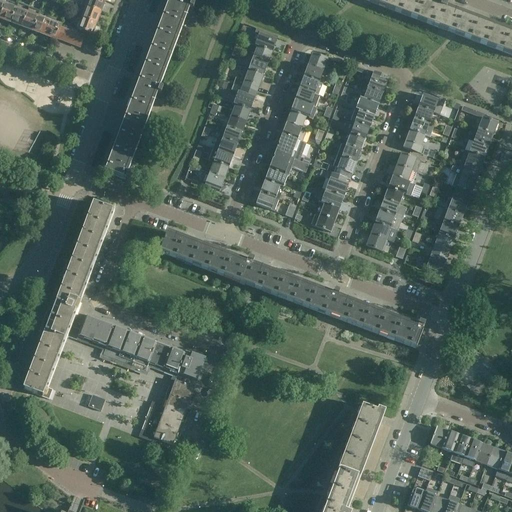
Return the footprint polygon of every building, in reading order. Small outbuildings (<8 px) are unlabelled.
[(101,13),(105,2),(101,0),(85,0),(89,1),(87,8),(101,13)] [(157,88),(187,9),(192,11),(195,5),(189,3),(189,0),(169,0),(163,18),(133,95),(107,167),(105,173),(123,179),(128,181),(131,176),(125,173),(151,102),(155,94),(160,96),(163,90),(157,88)] [(361,0),(450,33),(511,56),(511,35),(457,15),(445,11),(447,5),(442,3),(440,9),(416,0),(361,0)] [(0,19),(10,23),(16,8),(4,4),(0,16),(0,19)] [(22,27),(27,12),(16,8),(10,23),(22,27)] [(97,24),(101,13),(87,8),(82,19),(97,24)] [(33,32),(38,16),(27,12),(22,27),(33,32)] [(44,36),(51,17),(46,15),(45,19),(38,16),(33,32),(44,36)] [(56,40),(57,38),(61,28),(61,26),(55,23),(57,19),(51,17),(44,36),(56,40)] [(92,36),(97,24),(82,19),(78,30),(85,33),(92,36)] [(83,36),(85,33),(78,30),(77,34),(61,28),(57,38),(57,39),(80,48),(81,47),(85,37),(85,36),(83,36)] [(257,47),(272,53),(274,46),(276,42),(277,41),(261,35),(261,36),(262,36),(258,47),(257,47)] [(272,54),(272,53),(257,47),(257,48),(258,48),(254,59),(253,59),(268,65),(268,64),(267,64),(271,53),(272,54)] [(308,66),(308,67),(322,72),(323,72),(323,71),(327,60),(328,61),(328,60),(312,55),(313,56),(309,67),(308,66)] [(268,65),(253,59),(252,59),(253,60),(249,70),(248,70),(264,76),(263,76),(267,65),(268,65)] [(388,79),(374,73),(352,65),(351,70),(367,76),(365,80),(371,82),(368,89),(367,89),(383,95),(383,94),(382,94),(386,83),(387,83),(386,82),(388,79)] [(318,83),(322,72),(308,67),(306,74),(304,78),(303,78),(318,83)] [(264,76),(248,70),(246,69),(242,80),(236,77),(233,85),(249,91),(257,94),(257,93),(256,93),(258,88),(259,88),(259,87),(263,76),(264,76)] [(322,85),(318,83),(303,78),(304,79),(302,85),(300,89),(299,89),(314,95),(317,96),(322,85)] [(220,81),(217,88),(225,91),(228,84),(220,81)] [(247,96),(249,91),(233,85),(231,91),(237,93),(233,104),(235,105),(250,111),(251,111),(250,111),(252,104),(254,100),(255,100),(255,99),(247,96)] [(310,106),(314,95),(299,89),(299,90),(300,90),(297,97),(296,101),(295,101),(309,106),(310,107),(310,106)] [(383,95),(367,89),(368,89),(364,100),(363,100),(378,106),(378,105),(382,95),(383,95)] [(423,97),(422,101),(419,108),(418,108),(433,113),(437,102),(438,102),(423,96),(422,97),(423,97)] [(378,106),(363,100),(363,101),(364,101),(360,112),(359,111),(359,112),(374,117),(373,117),(377,106),(378,106)] [(305,117),(309,106),(295,101),(295,102),(293,108),(291,112),(290,112),(305,118),(306,118),(305,117)] [(250,111),(235,105),(235,106),(236,106),(231,117),(230,117),(246,123),(246,122),(245,122),(248,115),(250,111)] [(484,119),(486,116),(463,107),(461,111),(482,119),(478,130),(493,136),(492,135),(497,124),(497,125),(498,124),(484,119)] [(433,114),(433,113),(418,108),(419,109),(415,119),(414,119),(429,125),(428,125),(432,114),(433,115),(433,114)] [(374,118),(374,117),(359,112),(356,111),(352,122),(355,124),(370,129),(369,128),(373,118),(374,118)] [(301,129),(305,118),(290,112),(290,113),(291,113),(289,120),(287,124),(286,124),(301,129),(302,130),(302,129),(301,129)] [(246,123),(230,117),(231,118),(227,128),(226,128),(242,134),(241,134),(245,123),(246,123)] [(429,126),(429,125),(414,119),(414,120),(415,120),(411,131),(410,131),(425,137),(425,136),(424,136),(428,125),(429,126)] [(370,129),(355,124),(352,122),(351,122),(349,126),(353,128),(351,135),(350,134),(350,135),(365,140),(366,140),(365,140),(369,129),(370,129)] [(297,140),(301,129),(286,124),(287,125),(283,135),(282,135),(297,141),(298,141),(297,140)] [(242,134),(226,128),(226,129),(227,129),(223,140),(222,140),(238,146),(238,145),(237,145),(239,138),(241,134),(242,134)] [(493,136),(478,130),(474,129),(470,140),(473,142),(489,148),(489,147),(488,147),(491,140),(492,136),(493,136)] [(425,137),(410,131),(404,149),(411,151),(427,157),(429,151),(420,148),(424,137),(425,137)] [(297,141),(282,135),(282,136),(283,136),(278,147),(277,147),(278,148),(276,153),(276,152),(275,153),(276,153),(299,162),(301,156),(297,154),(301,143),(296,141),(297,141)] [(365,141),(365,140),(350,135),(351,135),(347,146),(346,146),(361,152),(360,151),(365,140),(365,141)] [(237,146),(238,146),(222,140),(223,141),(218,151),(233,157),(235,150),(237,146)] [(489,148),(473,142),(474,142),(470,153),(469,153),(485,159),(484,158),(486,152),(488,148),(489,148)] [(361,152),(346,146),(343,145),(339,157),(357,163),(356,163),(360,152),(361,152)] [(233,157),(218,151),(217,152),(218,152),(214,163),(213,163),(229,169),(229,168),(228,168),(232,157),(233,157)] [(424,164),(427,157),(411,151),(409,157),(401,154),(401,155),(402,155),(397,166),(396,166),(411,171),(410,172),(411,172),(416,174),(421,162),(424,164)] [(299,162),(276,153),(274,159),(273,159),(274,160),(270,170),(269,170),(269,171),(285,177),(285,176),(284,176),(288,165),(297,168),(299,162)] [(484,159),(485,159),(469,153),(470,154),(465,165),(465,164),(465,165),(456,161),(454,168),(470,174),(472,168),(480,171),(480,170),(484,159)] [(357,164),(357,163),(339,157),(335,168),(329,166),(326,172),(342,178),(346,179),(349,174),(352,175),(353,175),(352,174),(353,170),(356,163),(357,164)] [(229,169),(213,163),(210,161),(208,166),(212,168),(210,174),(209,174),(225,180),(224,179),(228,169),(229,169)] [(406,183),(410,172),(411,171),(396,166),(397,167),(393,177),(392,177),(392,178),(393,178),(406,183)] [(196,170),(190,167),(185,179),(192,181),(196,170)] [(470,174),(454,168),(452,167),(450,173),(456,175),(452,187),(456,188),(457,189),(471,194),(472,194),(471,193),(475,182),(476,183),(476,182),(475,182),(477,177),(478,177),(470,174)] [(288,178),(285,177),(269,171),(267,178),(265,182),(264,182),(283,189),(288,178)] [(346,179),(342,178),(326,172),(324,178),(329,180),(325,192),(328,193),(344,198),(343,198),(347,187),(348,187),(344,185),(346,179)] [(225,180),(209,174),(209,175),(205,173),(201,185),(205,186),(220,192),(220,191),(224,180),(225,180)] [(407,183),(406,183),(393,178),(389,189),(388,189),(402,194),(406,183),(407,184),(407,183)] [(283,189),(264,182),(265,182),(261,193),(260,193),(276,200),(279,201),(283,189)] [(403,195),(402,194),(388,189),(389,190),(387,193),(384,200),(398,206),(402,195),(403,195)] [(471,194),(457,189),(453,200),(452,199),(452,200),(467,206),(467,205),(466,205),(469,198),(470,194),(471,194)] [(276,200),(260,193),(260,194),(261,194),(257,205),(256,205),(272,211),(271,210),(275,200),(276,200)] [(344,199),(344,198),(328,193),(329,193),(325,204),(324,204),(339,210),(340,210),(339,209),(340,205),(343,198),(344,199)] [(467,206),(452,200),(449,199),(445,210),(463,217),(462,216),(465,210),(466,206),(467,206)] [(399,206),(398,206),(384,200),(383,201),(384,201),(380,212),(379,212),(394,217),(398,206),(398,207),(399,206)] [(78,303),(88,275),(112,212),(93,204),(53,310),(51,310),(51,311),(52,311),(43,333),(44,334),(23,390),(32,394),(49,400),(52,390),(46,388),(63,341),(65,342),(74,319),(76,320),(76,319),(74,318),(76,313),(78,313),(77,312),(80,304),(78,303)] [(339,210),(324,204),(325,205),(320,216),(335,222),(335,221),(334,221),(338,210),(339,210)] [(285,216),(292,219),(296,209),(289,206),(285,216)] [(463,217),(445,210),(443,209),(438,221),(458,229),(459,228),(458,228),(462,217),(463,217)] [(394,218),(394,217),(379,212),(380,212),(376,223),(375,223),(389,229),(393,218),(394,218)] [(335,222),(320,216),(319,216),(316,215),(311,226),(331,233),(330,232),(332,228),(334,221),(335,222)] [(458,229),(438,221),(434,233),(439,234),(454,240),(453,239),(458,228),(458,229)] [(390,229),(389,229),(375,223),(375,224),(376,224),(372,235),(371,235),(385,240),(389,229),(390,230),(390,229)] [(454,240),(439,234),(439,235),(440,235),(435,246),(435,245),(435,246),(450,252),(450,251),(449,251),(453,240),(454,240)] [(166,235),(159,253),(416,350),(422,332),(422,331),(424,326),(419,323),(417,329),(337,299),(339,294),(333,291),(331,297),(252,267),(254,261),(248,259),(248,260),(237,256),(235,261),(166,235)] [(386,241),(385,240),(371,235),(367,246),(366,246),(366,247),(381,252),(382,252),(381,251),(385,241),(386,241)] [(395,258),(402,260),(407,249),(400,246),(395,258)] [(450,252),(435,246),(434,246),(435,246),(431,257),(430,257),(446,263),(445,262),(447,255),(449,251),(450,252)] [(421,267),(441,275),(441,274),(445,263),(446,263),(430,257),(425,255),(421,267)] [(205,360),(190,354),(185,352),(185,353),(89,317),(86,315),(80,332),(78,331),(76,337),(77,338),(78,337),(78,338),(106,348),(103,356),(146,372),(149,364),(150,363),(158,366),(158,368),(162,369),(164,369),(164,368),(175,372),(174,374),(182,377),(182,376),(197,382),(197,381),(205,361),(205,360)] [(181,423),(184,418),(186,419),(190,410),(187,409),(189,403),(192,405),(195,396),(192,395),(194,390),(195,389),(182,384),(182,383),(175,381),(173,385),(175,385),(171,396),(170,395),(169,396),(170,397),(169,400),(168,400),(164,409),(166,410),(165,411),(155,407),(144,437),(158,442),(158,441),(173,446),(176,447),(179,439),(176,438),(178,432),(181,433),(184,424),(181,423)] [(92,396),(88,407),(101,412),(105,401),(92,396)] [(344,511),(349,505),(382,414),(362,406),(325,505),(328,506),(326,511),(323,510),(322,511),(344,511)] [(441,450),(448,432),(436,428),(433,436),(432,437),(433,438),(430,446),(441,450)] [(452,454),(459,437),(448,432),(441,450),(452,454)] [(464,458),(470,441),(459,437),(452,454),(464,458)] [(475,463),(482,445),(470,441),(464,458),(475,463)] [(486,467),(493,449),(482,445),(475,463),(486,467)] [(498,471),(504,454),(493,449),(486,467),(498,471)] [(509,475),(511,467),(511,456),(504,454),(498,471),(509,475)] [(431,477),(433,473),(421,468),(417,478),(429,482),(431,477)] [(418,511),(425,494),(413,489),(410,497),(409,499),(410,499),(407,507),(418,511)] [(421,511),(430,511),(436,498),(425,494),(418,511),(421,511)] [(443,511),(447,502),(436,498),(430,511),(443,511)] [(456,511),(459,506),(447,502),(443,511),(456,511)]
